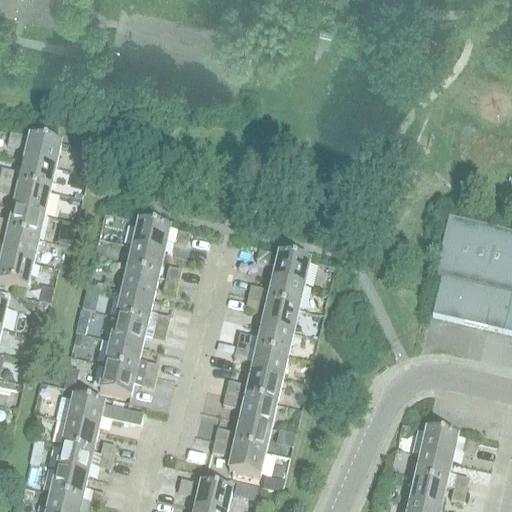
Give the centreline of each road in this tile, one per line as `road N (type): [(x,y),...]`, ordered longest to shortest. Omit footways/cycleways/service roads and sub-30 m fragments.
road 1 (residential): [(138,511),(145,484),(165,465),(219,260)]
road 2 (residential): [(337,511),(395,383),(431,373),(511,392)]
